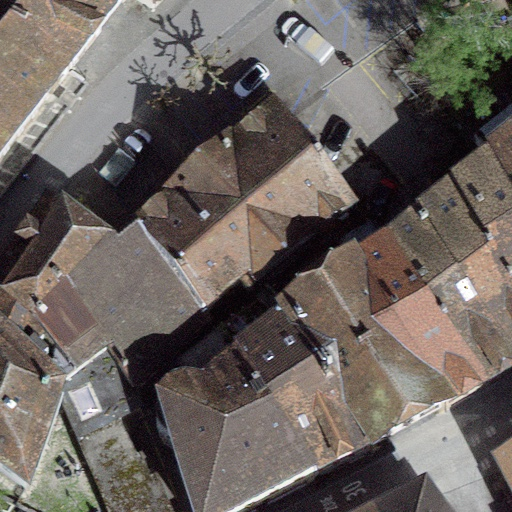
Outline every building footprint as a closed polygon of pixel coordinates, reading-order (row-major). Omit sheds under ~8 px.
[(0,0),(0,159),(123,0),(0,0)] [(136,0),(153,9),(161,0),(136,0)] [(511,75),(456,122),(492,165),(511,195),(511,75)] [(136,232),(201,318),(208,327),(211,324),(203,316),(239,285),(247,293),(353,205),(277,110),(136,232)] [(456,193),(493,249),(511,237),(511,195),(492,165),(456,193)] [(483,388),(511,371),(511,277),(493,249),(456,193),(389,246),(483,388)] [(64,297),(108,257),(48,214),(0,286),(0,299),(44,342),(55,356),(51,370),(65,386),(107,353),(64,297)] [(353,270),(445,410),(483,388),(389,246),(387,247),(371,226),(337,251),(351,271),(353,270)] [(132,393),(135,390),(208,327),(201,318),(136,232),(108,257),(64,297),(107,353),(132,393)] [(511,237),(493,249),(511,277),(511,237)] [(285,325),(368,453),(445,410),(353,270),(351,271),(337,251),(267,305),(285,325)] [(0,470),(24,488),(56,394),(57,392),(36,373),(47,361),(35,350),(44,342),(0,299),(0,470)] [(219,340),(314,480),(368,453),(285,325),(267,305),(219,340)] [(314,480),(219,340),(180,370),(193,392),(178,392),(167,397),(156,419),(159,436),(174,448),(194,511),(252,511),(313,480),(314,480)] [(65,386),(57,392),(56,394),(108,511),(161,511),(143,467),(139,469),(113,419),(140,408),(135,390),(132,393),(107,353),(65,386)] [(511,463),(503,469),(511,487),(511,463)] [(432,511),(424,500),(400,511),(432,511)]
